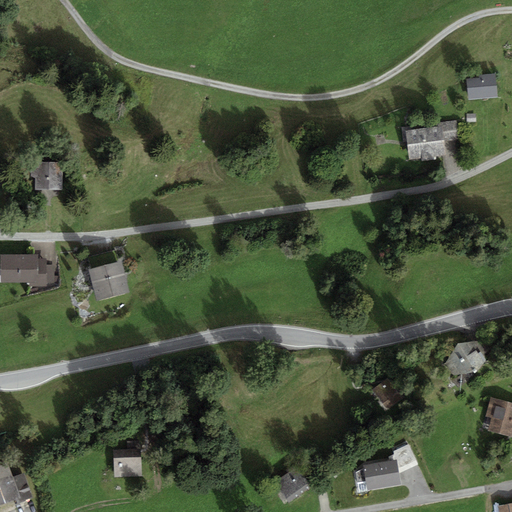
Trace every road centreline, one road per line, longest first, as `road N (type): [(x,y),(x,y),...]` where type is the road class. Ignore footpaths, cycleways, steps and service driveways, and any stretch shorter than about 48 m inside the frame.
road 1 (unclassified): [(511,153),(457,178),(364,199),(79,236),(0,237)]
road 2 (tertiary): [(0,380),(243,332),(370,341),(511,307)]
road 3 (track): [(511,10),(461,22),(368,85),(286,99),(118,59),(63,0)]
road 4 (residential): [(369,511),(511,487)]
